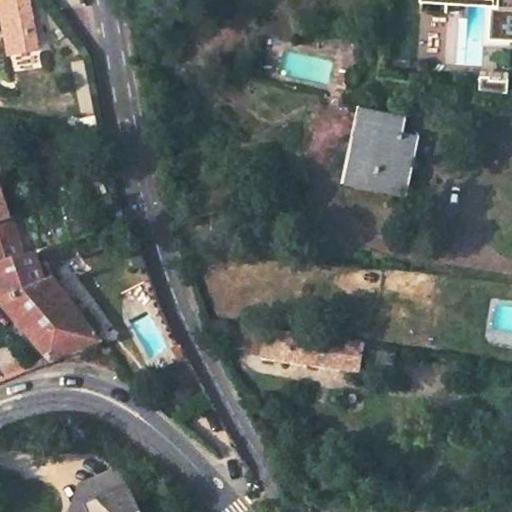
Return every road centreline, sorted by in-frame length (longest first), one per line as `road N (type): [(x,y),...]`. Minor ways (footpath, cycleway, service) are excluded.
road 1 (tertiary): [(107,0),(139,193),(169,283),(286,511)]
road 2 (residential): [(240,511),(116,403),(73,388),(0,400)]
